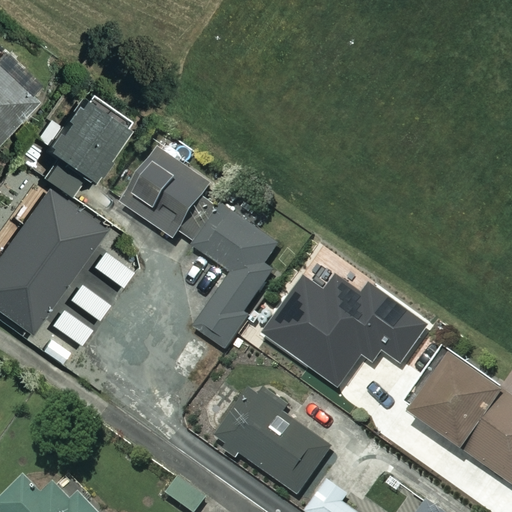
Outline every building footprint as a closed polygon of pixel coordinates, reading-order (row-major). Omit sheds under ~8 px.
[(0,139),(7,132),(19,144),(34,128),(22,117),(34,103),(0,71),(0,139)] [(126,124),(83,95),(61,127),(50,119),(34,143),(88,180),(126,124)] [(177,236),(205,197),(212,186),(184,167),(195,152),(167,133),(118,204),(172,240),(177,236)] [(50,162),(40,177),(73,199),(83,184),(50,162)] [(105,231),(46,190),(0,255),(0,312),(32,334),(105,231)] [(278,245),(205,197),(177,236),(231,273),(194,328),(226,350),(276,275),(263,267),(278,245)] [(132,271),(103,250),(91,266),(120,287),(132,271)] [(108,304),(79,283),(67,299),(96,320),(108,304)] [(416,315),(389,294),(360,332),(386,353),(416,315)] [(61,307),(48,326),(78,347),(92,328),(61,307)] [(457,448),(498,389),(438,348),(402,400),(412,407),(408,414),(457,448)] [(374,375),(340,350),(316,383),(349,407),(374,375)] [(288,403),(256,380),(214,439),(294,495),(329,445),(282,411),(288,403)] [(511,398),(498,389),(457,448),(511,485),(511,398)] [(21,482),(0,502),(0,511),(88,511),(57,480),(38,499),(21,482)] [(195,511),(205,500),(177,480),(165,496),(187,511),(195,511)] [(347,494),(328,480),(304,511),(305,511),(355,511),(341,502),(347,494)] [(441,511),(427,502),(419,511),(441,511)]
